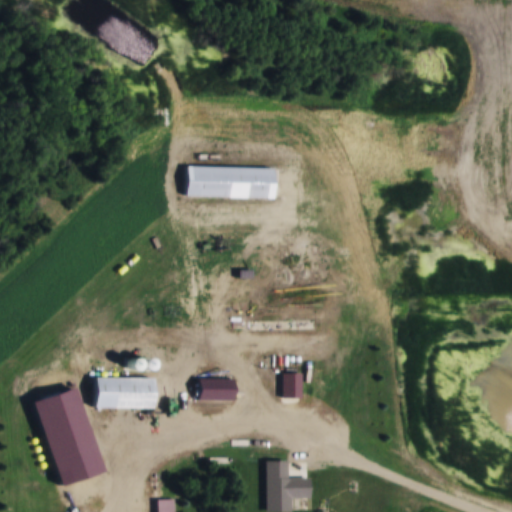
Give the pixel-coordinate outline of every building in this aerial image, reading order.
[(271,198),(271,168),(183,167),(182,198),(271,198)] [(197,274),(197,295),(227,295),(227,274),(197,274)] [(299,373),(279,373),(279,400),(299,400),(299,373)] [(150,409),(150,378),(91,378),(91,409),(150,409)] [(194,401),(231,401),(231,379),(194,379),(194,401)] [(262,511),(288,511),(289,478),(285,478),(284,461),(262,462),(262,511)]
